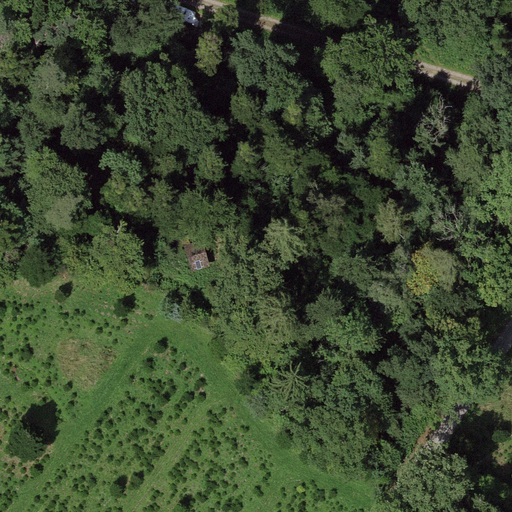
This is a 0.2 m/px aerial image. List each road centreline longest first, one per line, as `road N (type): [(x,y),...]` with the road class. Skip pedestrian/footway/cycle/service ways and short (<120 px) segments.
road 1 (track): [(511,88),(199,0)]
road 2 (unclassified): [(511,335),(393,511)]
